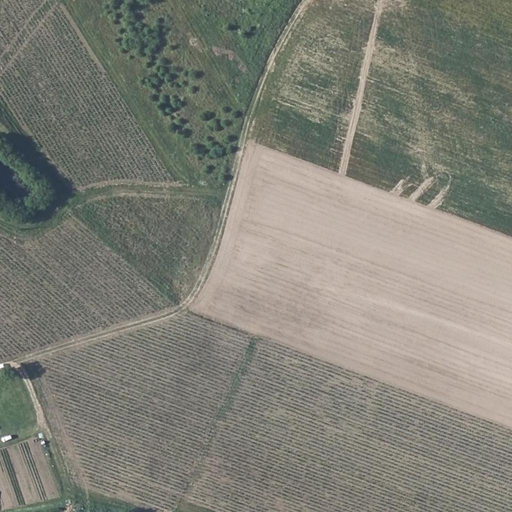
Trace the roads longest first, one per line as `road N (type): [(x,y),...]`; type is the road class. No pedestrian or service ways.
road 1 (track): [(0,371),(164,318),(189,302),(267,70),(308,0)]
road 2 (track): [(511,251),(237,158)]
